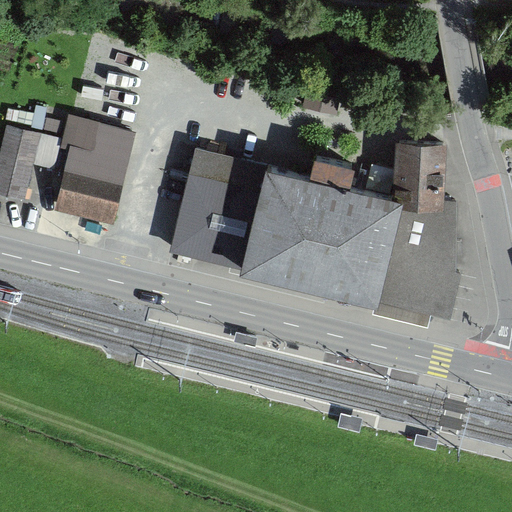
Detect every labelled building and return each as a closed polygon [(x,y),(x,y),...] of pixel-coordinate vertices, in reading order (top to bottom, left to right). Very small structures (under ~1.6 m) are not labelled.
[(71,146),(56,205),(114,220),(138,128),(70,111),(62,144),(71,146)] [(0,152),(0,188),(26,195),(35,161),(53,166),(61,135),(8,121),(0,152)] [(391,186),(404,189),(403,195),(444,197),(446,135),(394,131),(391,186)] [(171,245),(377,294),(374,308),(429,321),(430,310),(451,314),(461,267),(457,266),(458,198),(444,197),(403,195),(404,189),(391,186),(349,176),(355,155),(313,146),(308,168),(196,141),(171,245)] [(239,331),(236,340),(254,345),(256,336),(239,331)] [(342,417),(341,423),(359,428),(360,424),(362,415),(344,411),(342,417)]
